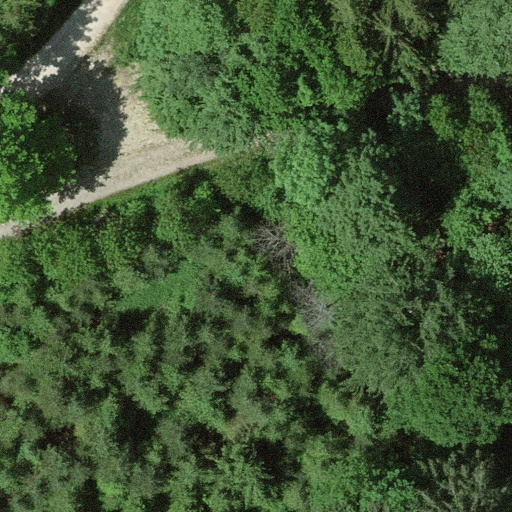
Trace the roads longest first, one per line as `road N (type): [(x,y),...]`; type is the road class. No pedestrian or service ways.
road 1 (track): [(511,70),(255,134),(133,172),(0,227)]
road 2 (track): [(0,111),(102,0)]
road 3 (track): [(133,172),(69,40)]
